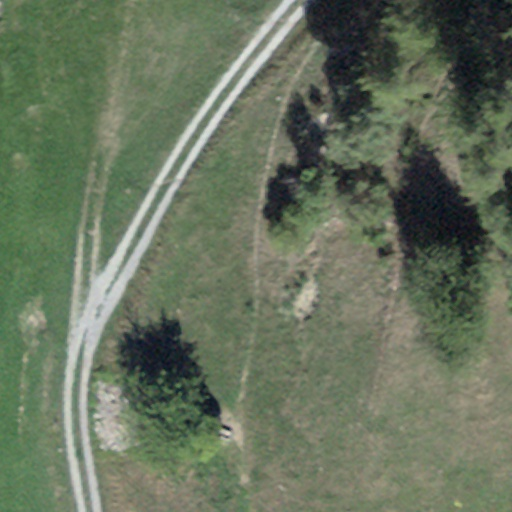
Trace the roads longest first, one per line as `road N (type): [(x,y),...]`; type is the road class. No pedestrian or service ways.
road 1 (track): [(80,511),(70,389),(77,330),(204,105),(298,0)]
road 2 (track): [(77,330),(86,194),(127,0)]
